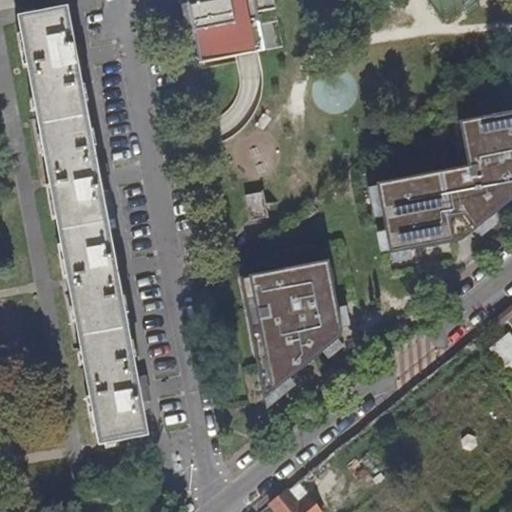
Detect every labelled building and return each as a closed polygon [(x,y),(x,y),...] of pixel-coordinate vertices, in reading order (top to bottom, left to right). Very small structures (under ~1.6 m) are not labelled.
[(196,0),(197,4),(189,6),(192,24),(201,23),(205,46),(202,46),(205,61),(247,53),(263,50),(256,12),(276,9),(274,0),(196,0)] [(117,253),(108,256),(94,188),(105,188),(100,165),(91,168),(72,66),(82,66),(78,44),(68,47),(61,12),(18,20),(99,446),(143,437),(136,400),(145,399),(141,377),(132,381),(112,277),(122,277),(117,253)] [(200,62),(205,61),(202,46),(205,46),(201,23),(192,24),(200,62)] [(467,236),(511,200),(511,113),(467,123),(477,167),(469,169),(376,184),(376,187),(383,217),(390,255),(391,254),(410,251),(455,244),(453,237),(467,232),(467,236)] [(269,191),(246,196),(250,219),(273,214),(269,191)] [(240,279),(263,400),(273,392),(289,379),(337,341),(341,338),(342,334),(342,330),(342,329),(340,320),(337,305),(334,289),(325,291),(319,264),(240,279)] [(511,333),(510,331),(490,348),(508,369),(511,365),(511,333)] [(306,498),(295,484),(269,505),(273,511),(326,511),(345,497),(330,478),(306,498)]
